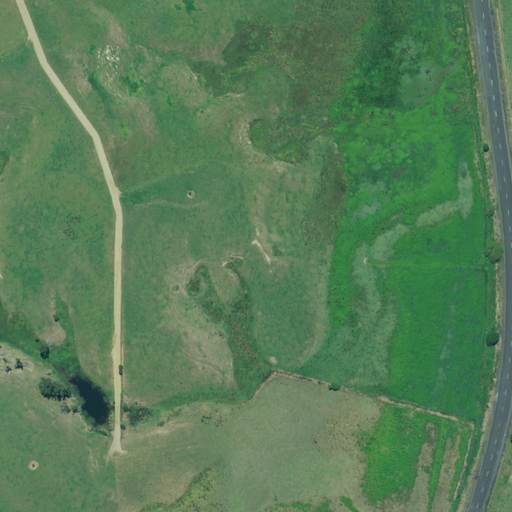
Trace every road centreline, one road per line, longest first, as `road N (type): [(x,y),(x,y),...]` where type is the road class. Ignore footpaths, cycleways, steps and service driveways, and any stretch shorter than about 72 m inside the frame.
road 1 (tertiary): [(511,250),(482,0)]
road 2 (tertiary): [(476,511),(511,344)]
